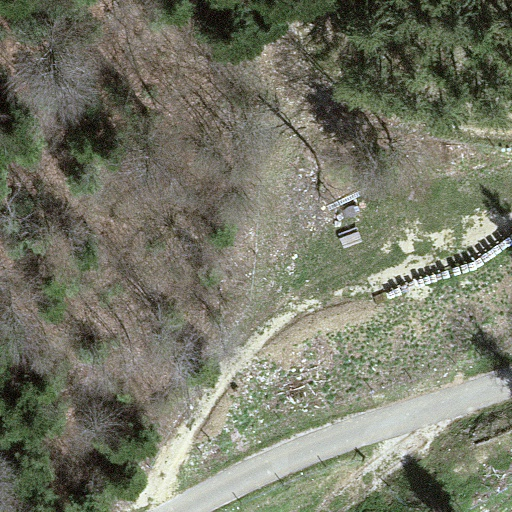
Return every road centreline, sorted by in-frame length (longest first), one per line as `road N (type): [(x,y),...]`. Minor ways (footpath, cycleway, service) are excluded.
road 1 (track): [(511,381),(291,454),(182,511)]
road 2 (track): [(511,132),(462,134),(379,115),(326,77),(310,0)]
road 3 (track): [(427,408),(329,511)]
